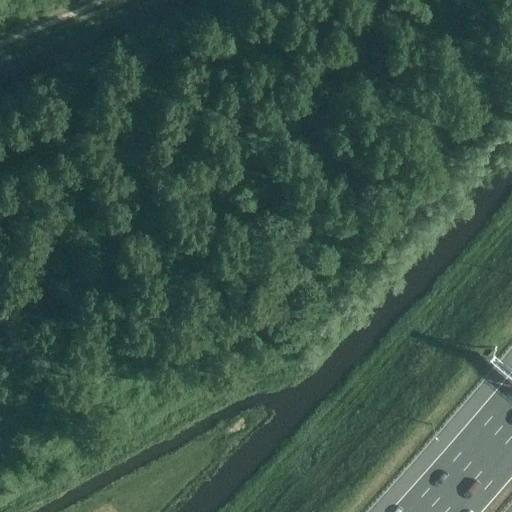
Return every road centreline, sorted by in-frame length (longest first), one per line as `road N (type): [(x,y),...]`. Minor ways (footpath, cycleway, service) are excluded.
road 1 (track): [(511,225),(247,511)]
road 2 (unknown): [(131,0),(0,55)]
